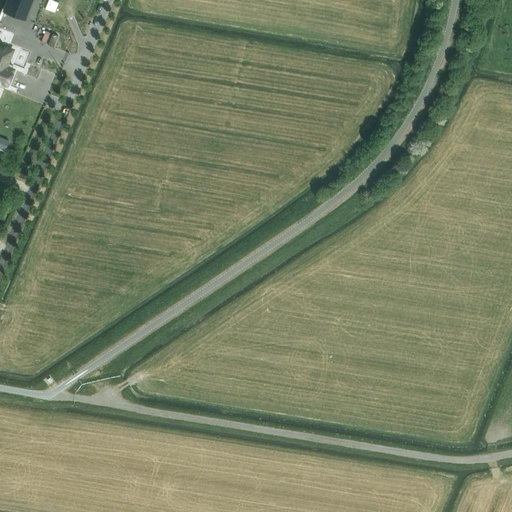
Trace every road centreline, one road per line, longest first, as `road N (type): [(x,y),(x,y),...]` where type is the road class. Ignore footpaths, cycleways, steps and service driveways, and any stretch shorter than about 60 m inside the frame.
road 1 (track): [(50,394),(432,457),(511,453)]
road 2 (unclassified): [(0,266),(109,0)]
